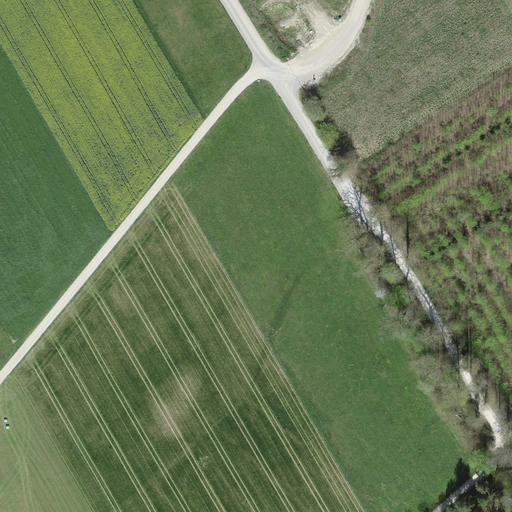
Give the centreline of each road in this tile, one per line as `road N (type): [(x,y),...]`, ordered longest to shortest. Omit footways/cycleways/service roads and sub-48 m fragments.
road 1 (residential): [(228,0),(353,201),(398,251),(509,443)]
road 2 (track): [(0,374),(237,87),(268,63)]
